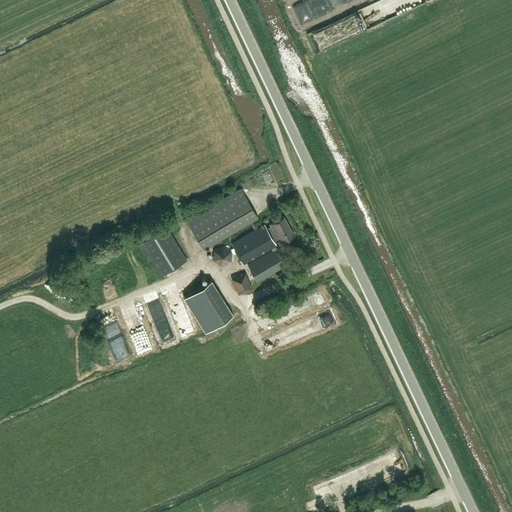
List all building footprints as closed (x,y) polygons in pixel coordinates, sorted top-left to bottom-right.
[(340,0),(314,0),(291,10),(299,29),(327,17),(324,10),(342,3),(340,0)] [(240,188),(186,220),(203,249),(250,222),(254,230),(232,243),(242,264),(271,248),(272,250),(247,264),(257,281),(271,274),(286,264),(275,245),(276,245),(274,241),(278,239),(280,242),(294,234),(283,216),(270,224),(271,226),(267,228),(264,224),(256,229),(252,221),(258,218),(240,188)] [(161,275),(186,260),(167,227),(141,243),(161,275)] [(230,279),(238,294),(251,287),(244,272),(230,279)] [(185,299),(204,336),(233,321),(215,284),(185,299)] [(321,296),(277,314),(281,325),(326,307),(321,296)] [(133,355),(146,351),(133,310),(120,314),(133,355)] [(311,322),(315,331),(335,324),(331,314),(311,322)]
